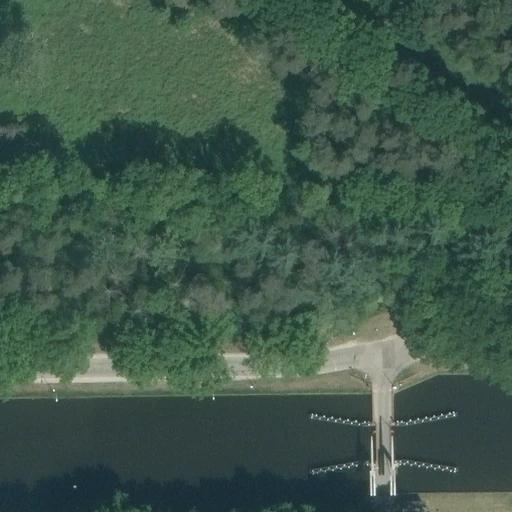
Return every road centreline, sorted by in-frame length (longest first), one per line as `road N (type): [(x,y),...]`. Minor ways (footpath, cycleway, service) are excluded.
road 1 (unclassified): [(0,367),(380,362)]
road 2 (unclassified): [(385,511),(380,362)]
road 3 (unclassified): [(380,362),(417,340),(511,318)]
road 4 (track): [(380,362),(511,350)]
